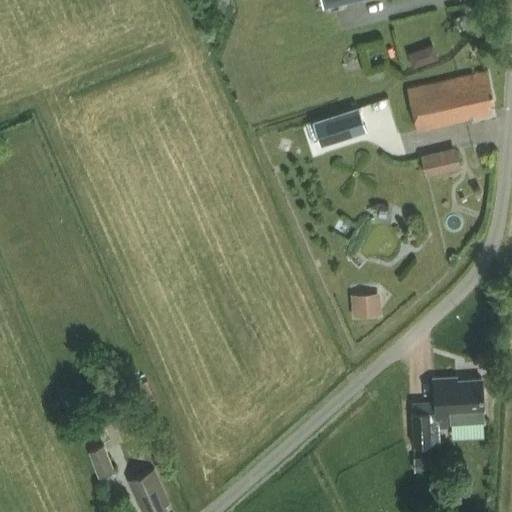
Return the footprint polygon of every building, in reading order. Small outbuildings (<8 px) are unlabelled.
[(464,14),(454,17),(458,29),(467,26),(464,14)] [(433,42),(408,51),(414,66),(438,57),(433,42)] [(487,99),(495,97),(488,66),(407,86),(417,129),(490,111),(487,99)] [(357,105),(312,119),(320,143),(365,129),(357,105)] [(355,314),(381,312),(380,292),(354,293),(355,314)] [(439,417),(484,416),(484,407),(483,376),(457,377),(457,374),(435,374),(436,408),(436,417),(439,417)] [(431,443),(430,410),(412,410),(413,444),(431,443)] [(99,475),(115,469),(105,443),(111,440),(104,424),(82,433),(99,475)] [(430,455),(414,456),(415,469),(431,468),(430,455)] [(162,504),(168,501),(152,466),(127,479),(142,511),(147,510),(148,511),(158,511),(165,509),(162,504)]
